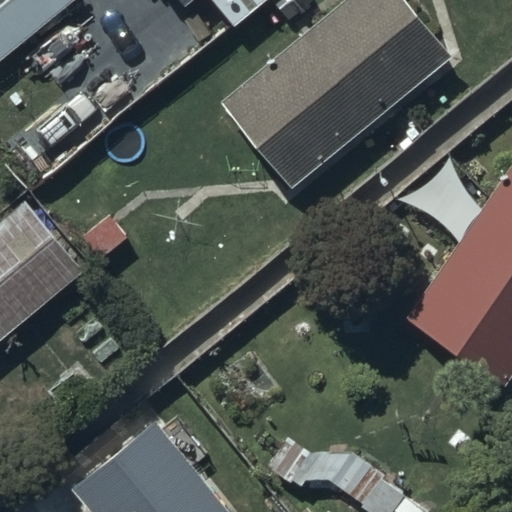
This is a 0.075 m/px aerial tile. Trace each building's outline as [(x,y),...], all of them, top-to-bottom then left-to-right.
[(0,0),(0,64),(79,0),(0,0)] [(174,0),(185,12),(199,0),(206,0),(234,33),(273,0),(174,0)] [(406,0),(353,0),(220,107),(289,193),(455,61),(406,0)] [(511,375),(511,168),(510,167),(403,325),(501,392),(511,375)] [(25,204),(0,224),(0,342),(83,276),(25,204)] [(79,504),(73,509),(75,511),(239,511),(166,421),(72,496),(79,504)] [(306,484),(326,484),(360,507),(357,510),(359,511),(431,511),(346,453),(300,452),(280,478),(299,493),(306,484)]
